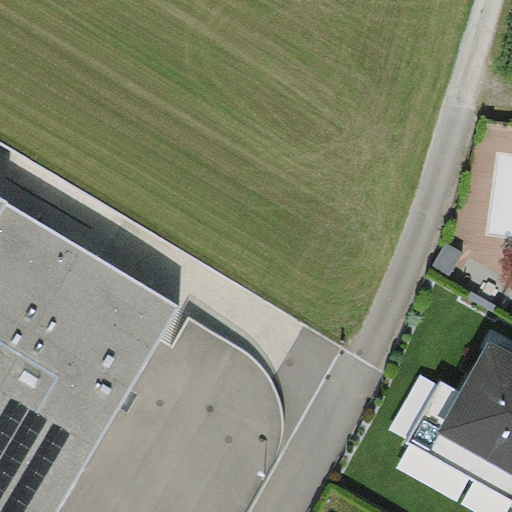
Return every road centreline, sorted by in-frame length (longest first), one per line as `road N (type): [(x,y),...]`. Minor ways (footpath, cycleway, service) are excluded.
road 1 (residential): [(281,511),(389,320),(470,96)]
road 2 (track): [(511,102),(470,96),(496,0)]
